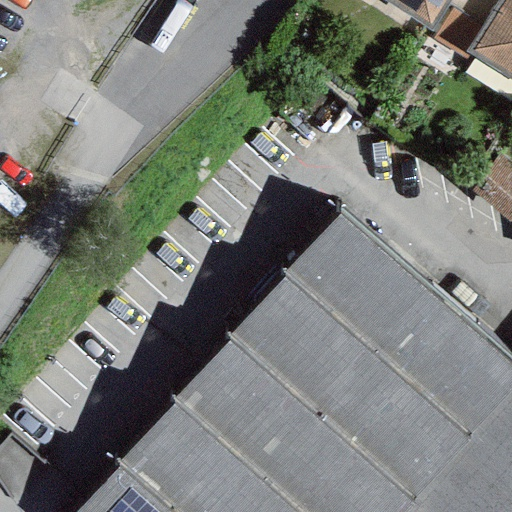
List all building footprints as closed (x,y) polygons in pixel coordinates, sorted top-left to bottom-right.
[(449,0),(379,0),(431,31),(448,3),(449,0)] [(481,24),(495,0),(449,0),(448,3),(481,24)] [(511,0),(495,0),(481,24),(462,54),(511,84),(511,0)] [(511,167),(497,156),(470,191),(511,222),(511,221),(511,167)] [(511,511),(511,363),(345,213),(73,511),(511,511)]
